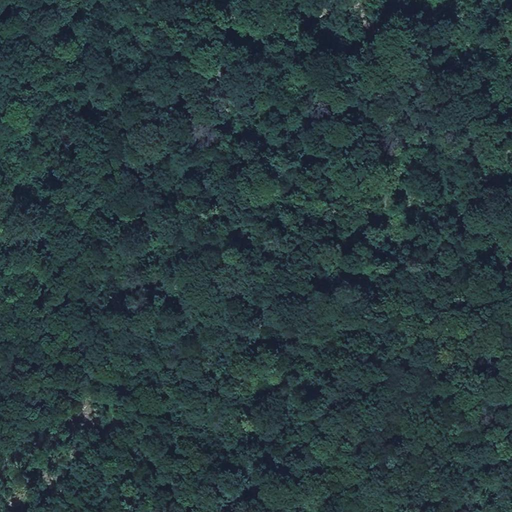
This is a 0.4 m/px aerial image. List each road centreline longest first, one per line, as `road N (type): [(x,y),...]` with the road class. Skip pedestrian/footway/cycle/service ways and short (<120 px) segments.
road 1 (track): [(53,511),(96,441),(113,428),(125,369),(115,207),(135,150),(245,0)]
road 2 (track): [(0,286),(36,293),(113,428),(131,433),(177,490),(183,511)]
